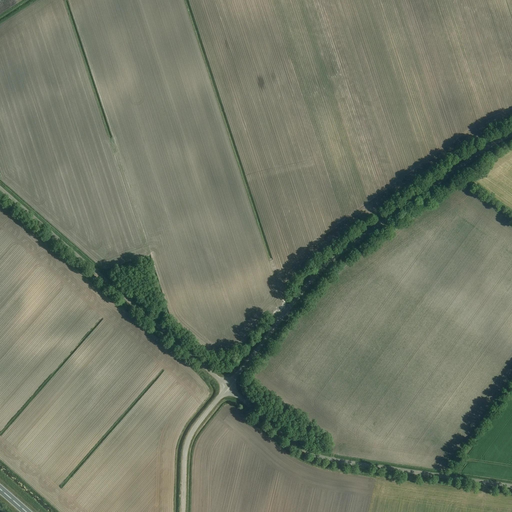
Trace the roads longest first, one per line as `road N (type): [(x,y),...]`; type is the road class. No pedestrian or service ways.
road 1 (unclassified): [(227,386),(330,259),(511,134)]
road 2 (unclassified): [(511,486),(322,457),(289,440),(227,386)]
road 3 (unclassified): [(227,386),(0,187)]
road 4 (unclassified): [(183,511),(184,450),(227,386)]
